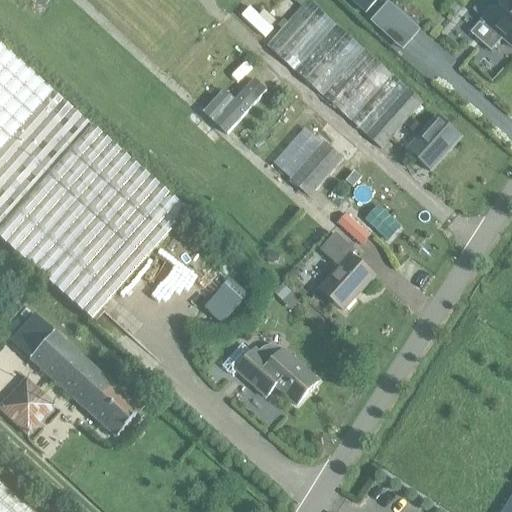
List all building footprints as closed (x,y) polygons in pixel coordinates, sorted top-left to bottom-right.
[(511,0),(501,0),(484,20),(487,22),(482,28),(482,32),(493,42),(497,41),(502,36),(511,45),(511,0)] [(408,90),(309,2),(269,48),(368,136),(408,90)] [(277,24),(257,3),(245,14),(266,35),(277,24)] [(373,24),(383,33),(400,15),(389,5),(373,24)] [(0,242),(91,323),(164,240),(187,214),(91,129),(52,94),(0,47),(0,242)] [(257,78),(238,98),(227,88),(206,111),(229,133),(270,89),(257,78)] [(423,103),(408,90),(368,136),(383,149),(405,124),(420,137),(408,151),(432,172),(461,138),(438,118),(426,132),(410,117),(423,103)] [(313,196),(344,160),(326,144),(295,180),(313,196)] [(388,239),(402,226),(382,205),(369,217),(388,239)] [(362,247),(371,237),(347,215),(338,225),(362,247)] [(376,279),(353,258),(357,254),(350,247),(336,235),(321,251),(335,263),(341,269),(322,290),(346,312),(376,279)] [(269,264),(277,265),(279,252),(271,251),(269,264)] [(191,291),(212,301),(226,275),(205,264),(191,291)] [(224,323),(252,294),(233,277),(206,306),(224,323)] [(117,438),(141,412),(37,317),(13,343),(117,438)] [(316,390),(317,386),(320,383),(285,352),(284,353),(282,351),(279,349),(276,349),(272,349),(269,349),(266,350),(264,352),(261,354),(258,351),(239,373),(268,399),(278,388),(299,407),(310,394),(313,393),(316,390)] [(0,411),(28,438),(57,408),(26,379),(0,406),(0,411)] [(0,511),(31,511),(0,483),(0,511)]
